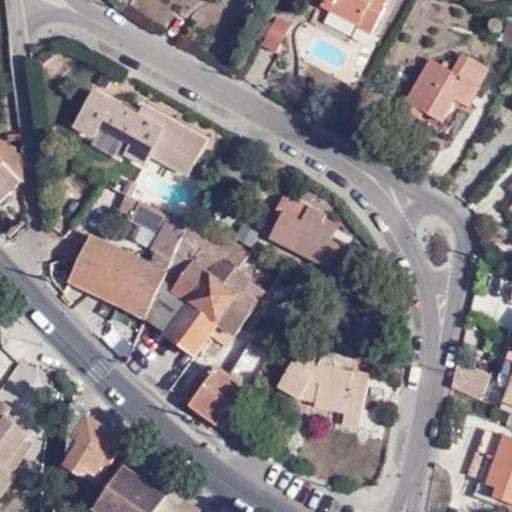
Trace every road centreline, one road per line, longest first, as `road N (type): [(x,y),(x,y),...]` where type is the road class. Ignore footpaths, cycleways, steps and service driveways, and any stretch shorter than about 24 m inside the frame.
road 1 (residential): [(403,511),(445,312),(434,260),(400,200),(330,147),(56,0)]
road 2 (secondary): [(263,511),(130,403),(13,278)]
road 3 (residential): [(13,278),(30,250),(33,224),(10,0)]
